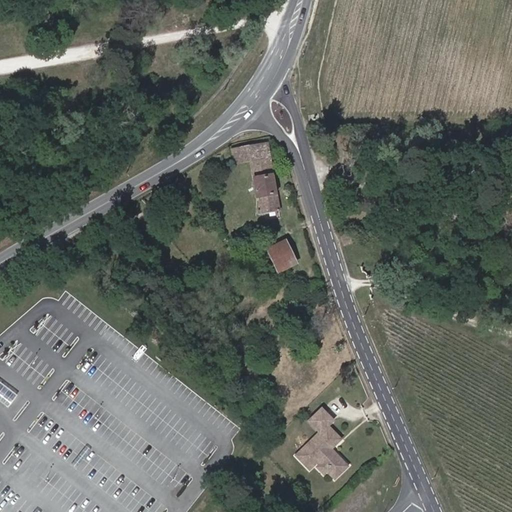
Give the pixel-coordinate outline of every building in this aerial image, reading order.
[(268,143),(231,149),(234,165),(251,162),(257,199),(259,199),(262,214),(279,211),(268,143)] [(352,244),(349,236),(342,238),(344,247),(352,244)] [(286,241),(268,250),(279,272),(296,263),(286,241)] [(18,397),(0,382),(0,401),(9,409),(18,397)] [(329,468),(327,470),(335,478),(347,466),(331,449),(340,439),(328,426),(333,420),(322,409),(310,421),(321,432),(297,456),(311,469),(318,461),(322,464),(326,461),(329,464),(329,468)] [(89,450),(84,446),(72,462),(76,466),(89,450)] [(326,461),(322,464),(319,467),(324,473),(327,470),(329,468),(329,464),(326,461)]
